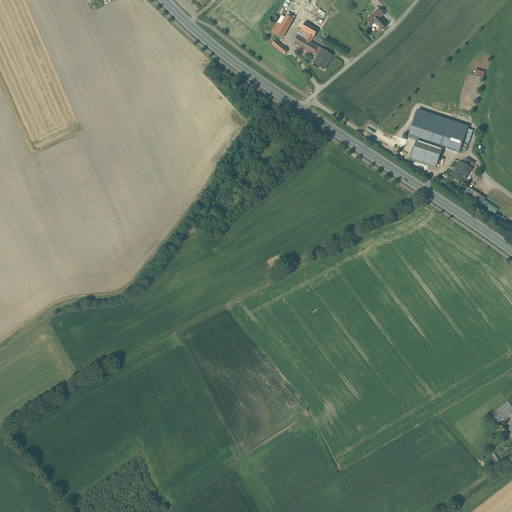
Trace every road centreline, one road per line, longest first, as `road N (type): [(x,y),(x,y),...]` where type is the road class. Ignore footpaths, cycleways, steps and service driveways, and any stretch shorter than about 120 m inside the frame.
road 1 (track): [(176,331),(422,189)]
road 2 (primary): [(298,107),(511,251)]
road 3 (primary): [(164,0),(298,107)]
road 4 (unclassified): [(298,107),(416,0)]
